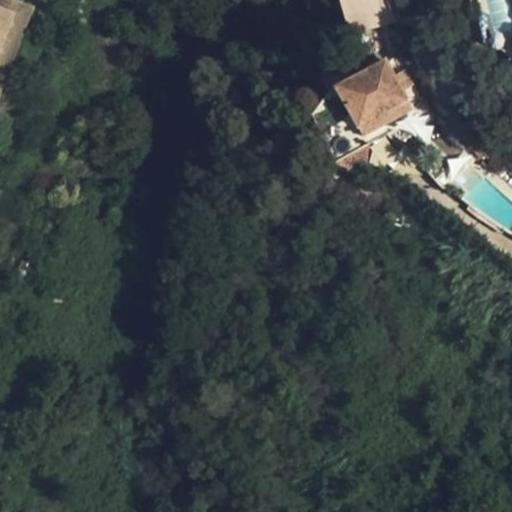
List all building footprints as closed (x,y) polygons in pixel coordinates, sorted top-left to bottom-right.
[(0,0),(0,2),(15,7),(0,61),(0,87),(8,89),(32,0),(0,0)] [(389,0),(341,0),(352,35),(396,22),(389,0)] [(416,0),(392,0),(399,19),(421,11),(416,0)] [(0,2),(0,61),(15,7),(0,2)] [(416,122),(408,108),(396,92),(386,78),(340,108),(371,152),(392,139),(416,122)] [(396,92),(408,108),(419,102),(407,86),(396,92)] [(371,152),(340,108),(327,118),(314,135),(341,173),(371,152)] [(497,159),(456,123),(443,137),(470,159),(472,157),(483,166),(487,161),(493,165),(497,159)] [(397,146),(392,139),(371,152),(377,160),(397,146)] [(371,152),(341,173),(368,180),(377,160),(371,152)]
